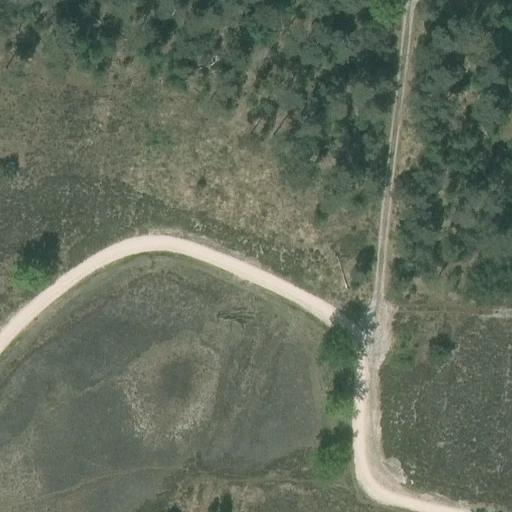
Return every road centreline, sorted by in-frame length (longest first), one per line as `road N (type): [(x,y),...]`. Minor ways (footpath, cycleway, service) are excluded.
road 1 (track): [(368,353),(264,283),(189,250),(153,246),(75,288),(0,355)]
road 2 (track): [(413,0),(368,353)]
road 3 (track): [(368,353),(361,448),(368,476),(396,498),(455,511)]
